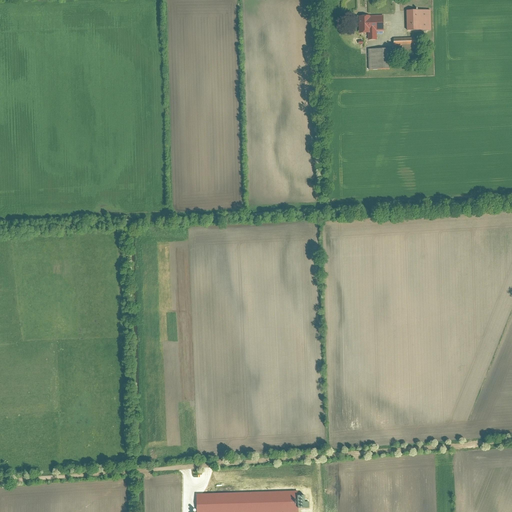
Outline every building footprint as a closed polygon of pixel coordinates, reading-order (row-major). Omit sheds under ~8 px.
[(409,11),(410,31),(433,30),(433,10),(409,11)] [(360,16),(361,33),(369,33),(369,40),(379,39),(378,32),(385,32),(385,15),(360,16)] [(418,37),(396,38),(396,50),(418,49),(418,37)] [(370,49),(370,70),(392,69),(392,49),(370,49)] [(294,491),(197,494),(197,511),(299,511),(299,508),(310,508),(309,500),(306,500),(306,495),(294,496),(294,491)]
